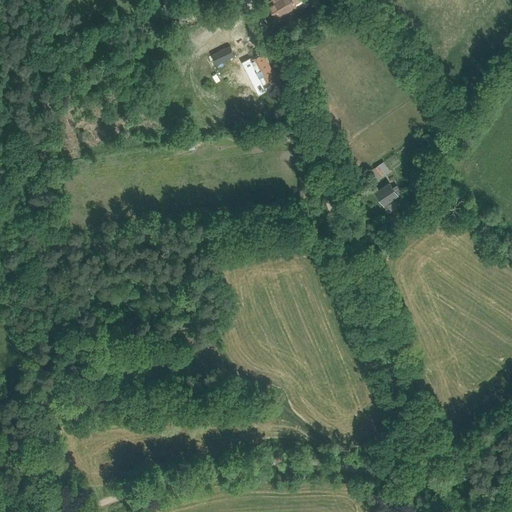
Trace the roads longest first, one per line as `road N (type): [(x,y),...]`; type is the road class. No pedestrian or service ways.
road 1 (unclassified): [(418,475),(425,452),(283,71),(247,0)]
road 2 (track): [(68,511),(233,468),(333,464),(452,480),(511,437)]
